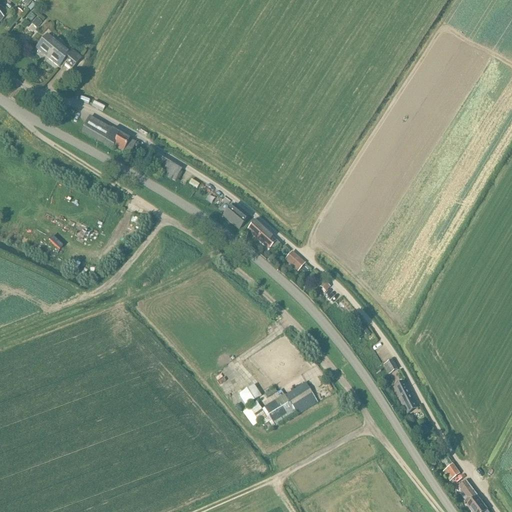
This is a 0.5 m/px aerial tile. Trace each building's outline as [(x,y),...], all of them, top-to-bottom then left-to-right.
[(10,19),(4,26),(9,29),(15,23),(10,19)] [(36,19),(32,23),(38,28),(42,24),(36,19)] [(47,36),(37,48),(49,58),(47,59),(59,68),(63,64),(72,71),(81,59),(72,51),(69,54),(47,36)] [(124,150),(130,153),(135,144),(129,140),(110,130),(89,118),(81,132),(111,149),(113,146),(123,151),(124,150)] [(175,182),(181,171),(156,156),(150,168),(175,182)] [(248,218),(233,205),(223,217),(238,230),(248,218)] [(247,231),(272,253),(279,245),(254,222),(247,231)] [(285,261),(293,267),(298,272),(304,265),(292,254),(285,261)] [(397,370),(392,360),(385,365),(390,374),(397,370)] [(394,389),(407,413),(417,407),(405,383),(394,389)] [(305,384),(285,397),(296,415),(297,416),(317,404),(305,384)] [(240,395),(240,396),(246,406),(247,407),(260,398),(260,397),(253,387),(240,395)] [(267,399),(277,393),(275,389),(265,395),(267,399)] [(267,407),(264,409),(275,427),(296,415),(285,397),(284,396),(280,399),(267,407)] [(269,423),(263,427),(267,432),(272,429),(269,423)] [(443,472),(449,481),(458,474),(453,466),(445,471),(443,472)] [(465,501),(467,504),(466,505),(471,511),(487,511),(476,497),(477,496),(466,482),(458,487),(467,498),(465,501)]
